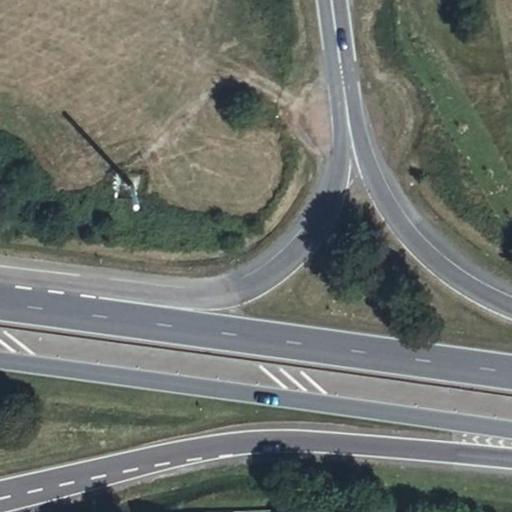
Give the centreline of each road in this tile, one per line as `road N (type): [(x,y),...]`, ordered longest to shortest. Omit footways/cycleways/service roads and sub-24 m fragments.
road 1 (trunk): [(0,500),(240,450),(324,444),(511,461)]
road 2 (trunk): [(0,361),(511,428)]
road 3 (trunk): [(511,368),(73,309)]
road 4 (secondary): [(345,89),(312,216),(277,258),(199,294),(73,309)]
road 5 (secondary): [(511,310),(453,278),(406,234),(371,182),(345,89)]
